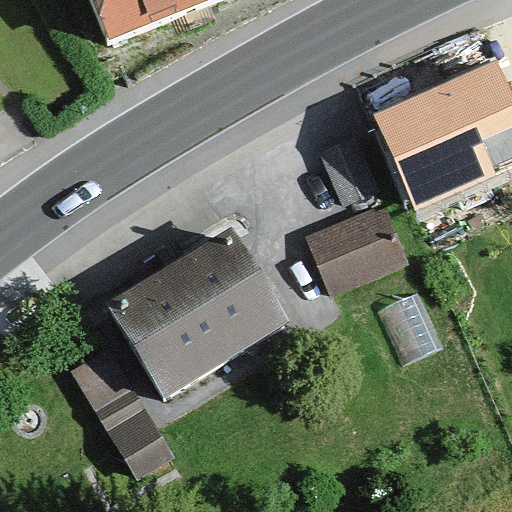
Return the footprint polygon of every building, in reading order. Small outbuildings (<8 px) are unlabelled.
[(258,0),(73,0),(99,64),(258,0)] [(511,158),(511,115),(492,69),(382,117),(418,200),(511,158)] [(379,200),(358,146),(322,160),(343,214),(379,200)] [(407,268),(382,215),(310,248),(334,301),(407,268)] [(291,320),(233,227),(108,304),(166,397),(291,320)] [(109,349),(71,373),(137,482),(176,459),(109,349)]
